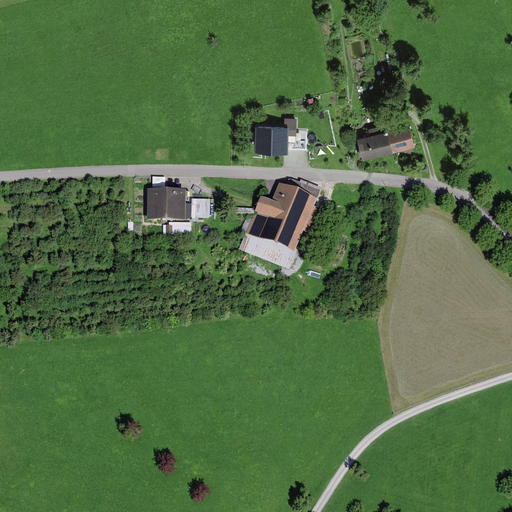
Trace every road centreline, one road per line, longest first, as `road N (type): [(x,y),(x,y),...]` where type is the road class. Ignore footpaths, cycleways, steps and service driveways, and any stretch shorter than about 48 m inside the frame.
road 1 (residential): [(511,241),(476,205),(420,184),(139,170),(0,176)]
road 2 (track): [(511,376),(383,428),(352,456),(318,511)]
